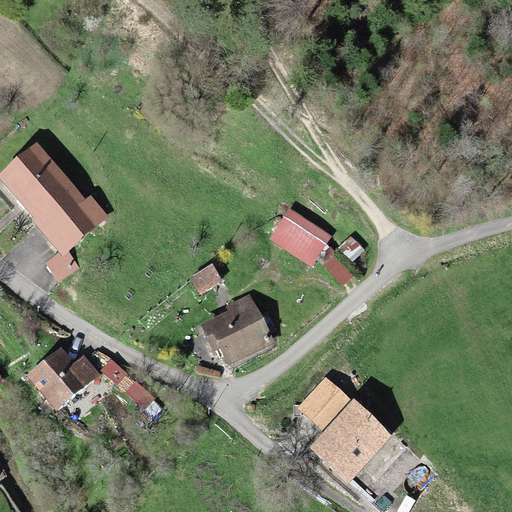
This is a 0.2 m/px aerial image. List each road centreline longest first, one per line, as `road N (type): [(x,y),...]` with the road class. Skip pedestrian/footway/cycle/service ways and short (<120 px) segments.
road 1 (residential): [(0,271),(91,331),(220,399),(299,352),(399,256)]
road 2 (track): [(511,222),(399,256),(342,178),(248,0)]
road 3 (track): [(342,178),(146,0)]
road 4 (track): [(220,399),(289,468),(354,511)]
